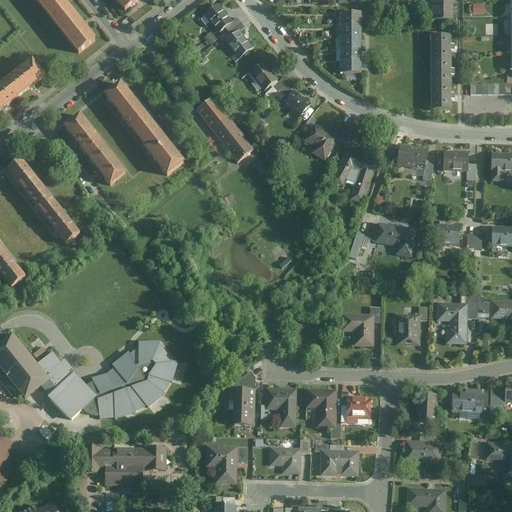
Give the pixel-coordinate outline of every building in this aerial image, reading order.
[(63,0),(35,0),(35,1),(57,28),(75,14),(63,0)] [(115,0),(125,13),(141,0),(115,0)] [(431,0),(431,11),(453,10),(453,0),(431,0)] [(484,4),(470,4),(469,13),(484,13),(484,4)] [(231,24),(218,6),(203,17),(217,35),(225,29),(231,24)] [(453,10),(431,11),(432,23),(453,23),(453,10)] [(97,42),(75,14),(57,28),(78,56),(97,42)] [(339,16),(339,27),(361,27),(361,16),(339,16)] [(225,29),(228,34),(240,25),(237,20),(231,24),(225,29)] [(228,34),(232,38),(238,33),(244,29),(240,25),(228,34)] [(361,27),(339,27),(339,39),(361,39),(361,27)] [(204,37),(210,45),(217,40),(211,32),(204,37)] [(253,50),(238,33),(232,38),(224,45),(238,61),(253,50)] [(430,63),(451,62),(451,38),(430,39),(430,63)] [(339,39),(339,51),(361,51),(361,39),(339,39)] [(361,51),(339,51),(339,63),(361,63),(361,51)] [(451,62),(430,63),(431,87),(452,87),(451,62)] [(7,83),(21,99),(46,79),(33,63),(7,83)] [(361,63),(339,63),(339,76),(361,76),(361,63)] [(277,81),(263,64),(249,75),(263,92),(277,81)] [(280,92),(290,83),(285,78),(273,89),(278,94),(280,92)] [(7,83),(0,88),(0,115),(21,99),(7,83)] [(290,83),(280,92),(285,98),(295,88),(290,83)] [(123,85),(106,98),(125,123),(142,110),(123,85)] [(511,85),(471,85),(470,96),(511,95),(511,85)] [(431,87),(431,113),(452,113),(452,87),(431,87)] [(311,107),(294,94),(283,107),(299,121),(311,107)] [(254,150),(213,100),(195,115),(236,165),(254,150)] [(164,138),(142,110),(125,123),(146,151),(164,138)] [(64,130),(87,160),(104,147),(81,117),(64,130)] [(345,141),(352,128),(346,124),(339,138),(345,141)] [(338,140),(314,126),(303,144),(314,150),(311,156),(324,164),(338,140)] [(359,132),(352,128),(345,141),(342,148),(349,152),(359,132)] [(146,151),(169,181),(188,167),(164,138),(146,151)] [(87,160),(112,190),(128,177),(104,147),(87,160)] [(428,152),(401,147),(397,168),(424,173),(427,159),(428,152)] [(362,204),(377,166),(346,153),(330,185),(342,191),(346,183),(355,186),(350,200),(362,204)] [(469,155),(444,154),(443,175),(468,175),(469,155)] [(511,156),(492,156),(491,184),(504,184),(504,176),(511,175),(511,156)] [(434,160),(427,159),(424,173),(423,182),(431,184),(434,160)] [(42,188),(21,162),(7,173),(27,199),(42,188)] [(60,212),(42,188),(27,199),(46,223),(60,212)] [(46,223),(66,249),(81,237),(60,212),(46,223)] [(417,232),(377,226),(374,245),(397,250),(395,257),(412,260),(417,232)] [(460,249),(460,228),(435,228),(435,249),(460,249)] [(511,230),(492,229),(492,250),(511,250),(511,230)] [(356,262),(364,237),(357,235),(348,259),(356,262)] [(25,278),(6,254),(0,258),(0,274),(13,289),(25,278)] [(511,335),(511,304),(491,304),(491,306),(491,321),(491,323),(505,323),(505,335),(511,335)] [(466,306),(466,307),(468,307),(467,323),(477,323),(477,321),(478,306),(466,306)] [(491,306),(478,306),(477,321),(491,321),(491,306)] [(467,323),(468,307),(466,307),(437,307),(437,325),(449,325),(449,329),(446,329),(446,348),(467,348),(467,323)] [(370,310),(369,319),(374,319),(374,326),(382,326),(382,311),(370,310)] [(419,310),(419,319),(420,319),(420,324),(427,324),(427,310),(419,310)] [(374,326),(374,319),(369,319),(341,318),(340,335),(353,336),(353,350),(374,350),(374,326)] [(420,324),(420,319),(419,319),(396,319),(396,350),(420,350),(420,324)] [(0,488),(4,487),(15,471),(17,453),(9,436),(0,429),(0,373),(4,371),(28,399),(41,388),(72,421),(83,410),(87,413),(90,414),(93,415),(96,416),(99,416),(101,416),(101,419),(116,419),(136,413),(149,408),(167,394),(174,382),(181,361),(177,361),(161,342),(141,342),(141,347),(132,354),(132,350),(114,364),(116,367),(109,374),(93,378),(94,381),(88,385),(66,359),(63,361),(54,352),(39,363),(13,331),(0,341),(0,488)] [(252,372),(230,388),(256,389),(257,378),(252,372)] [(235,427),(255,428),(256,389),(230,388),(230,399),(236,400),(235,427)] [(298,428),(298,389),(268,388),(267,406),(267,411),(269,411),(281,411),(281,428),(298,428)] [(482,413),(484,390),(465,389),(465,393),(453,393),(452,413),(482,414),(482,413)] [(338,425),(339,390),(308,390),(307,409),(318,409),(318,429),(333,429),(338,429),(338,425)] [(484,390),(482,413),(490,414),(490,406),(491,390),(484,390)] [(506,391),(491,390),(490,406),(505,407),(505,403),(506,391)] [(437,424),(438,394),(417,393),(416,424),(437,424)] [(372,419),(373,399),(350,398),(350,406),(350,419),(372,419)] [(342,425),(338,425),(338,429),(333,429),(332,439),(342,439),(342,425)] [(301,441),(301,449),(303,449),(303,454),(311,454),(311,440),(301,441)] [(441,443),(405,442),(404,464),(440,465),(441,443)] [(511,481),(511,444),(487,443),(486,460),(503,461),(502,481),(511,481)] [(103,446),(84,446),(84,474),(106,474),(106,486),(144,487),(144,472),(168,472),(168,447),(147,447),(147,449),(113,448),(113,450),(103,450),(103,446)] [(239,449),(238,447),(208,446),(207,468),(216,468),(216,485),(239,485),(239,463),(239,449)] [(303,454),(303,449),(301,449),(271,448),(272,467),(284,467),(284,475),(302,475),(303,454)] [(249,449),(239,449),(239,463),(248,463),(249,449)] [(360,478),(361,452),(331,451),(322,451),(322,452),(322,477),(360,478)] [(445,511),(446,490),(408,489),(407,508),(427,508),(426,511),(445,511)] [(36,506),(23,511),(58,511),(54,503),(39,510),(36,506)]
